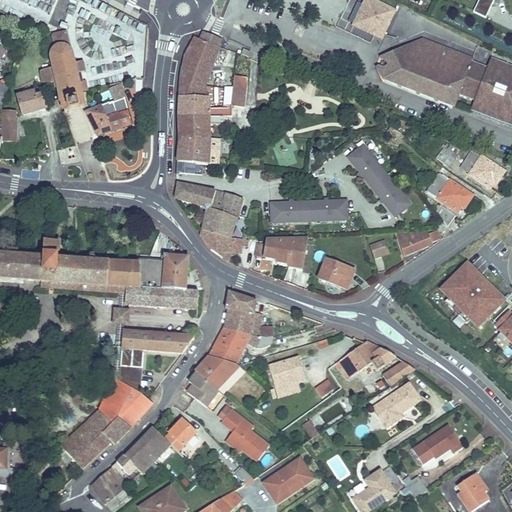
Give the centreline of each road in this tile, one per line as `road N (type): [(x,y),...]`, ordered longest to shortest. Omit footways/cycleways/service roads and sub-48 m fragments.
road 1 (residential): [(219,272),(215,315),(199,350),(157,412),(84,483),(75,509)]
road 2 (residential): [(366,318),(390,285),(511,198)]
road 3 (secondary): [(511,432),(447,371),(366,318)]
road 4 (tertiary): [(170,21),(159,162),(146,201)]
road 5 (secondary): [(366,318),(325,312),(219,272)]
road 6 (secondary): [(146,201),(0,181)]
